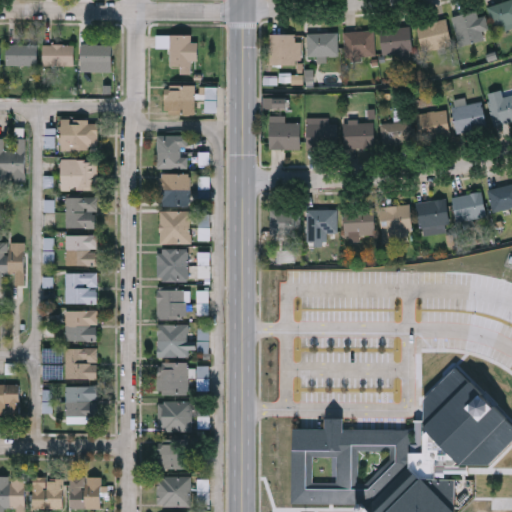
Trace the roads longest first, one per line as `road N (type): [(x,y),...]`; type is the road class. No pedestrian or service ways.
road 1 (residential): [(130,511),(139,0)]
road 2 (secondary): [(246,0),(242,511)]
road 3 (residential): [(244,179),(436,169),(511,150)]
road 4 (residential): [(246,9),(0,9)]
road 5 (residential): [(246,9),(381,0)]
road 6 (residential): [(131,449),(0,445)]
